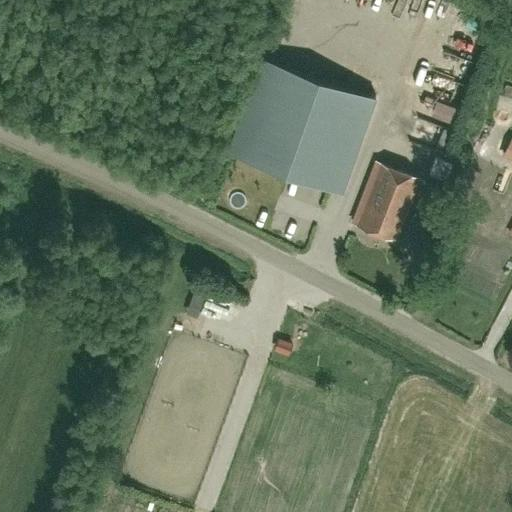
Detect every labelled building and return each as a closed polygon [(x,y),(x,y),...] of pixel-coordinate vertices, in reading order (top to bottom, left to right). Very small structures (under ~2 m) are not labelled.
[(389,0),(380,0),(378,4),(399,14),(403,7),(389,0)] [(480,83),(487,65),(441,48),(434,66),(480,83)] [(342,191),(375,96),(263,56),(230,151),(342,191)] [(396,238),(419,178),(378,162),(355,222),(396,238)] [(475,264),(486,269),(493,250),(482,245),(475,264)] [(271,433),(305,336),(246,316),(213,411),(248,424),(240,448),(258,454),(266,431),(271,433)] [(172,399),(175,388),(159,384),(152,410),(176,416),(179,401),(172,399)] [(176,430),(147,416),(124,467),(153,480),(176,430)]
